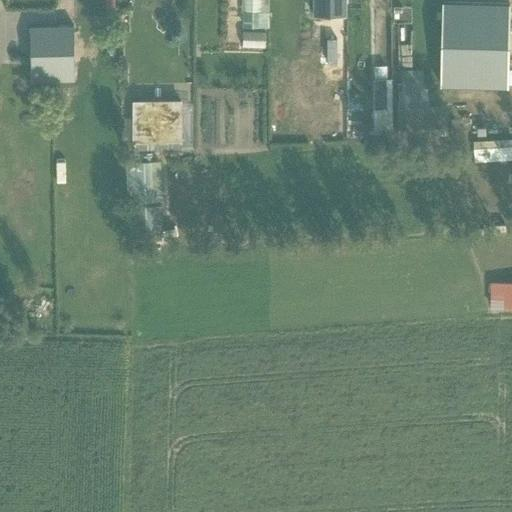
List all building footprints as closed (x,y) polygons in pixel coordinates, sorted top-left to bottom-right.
[(72,0),(73,8),(116,7),(115,0),(72,0)] [(240,0),(241,14),(245,14),(245,27),(263,27),(263,0),(240,0)] [(346,0),(312,0),(312,15),(346,15),(346,0)] [(510,4),(444,4),(444,86),(510,86),(510,50),(510,4)] [(75,80),(73,26),(29,27),(31,82),(75,80)] [(133,102),(133,142),(180,142),(180,102),(133,102)] [(126,154),(128,207),(131,238),(163,236),(162,206),(160,162),(150,162),(150,152),(126,154)] [(490,308),(511,308),(511,282),(489,283),(490,308)]
